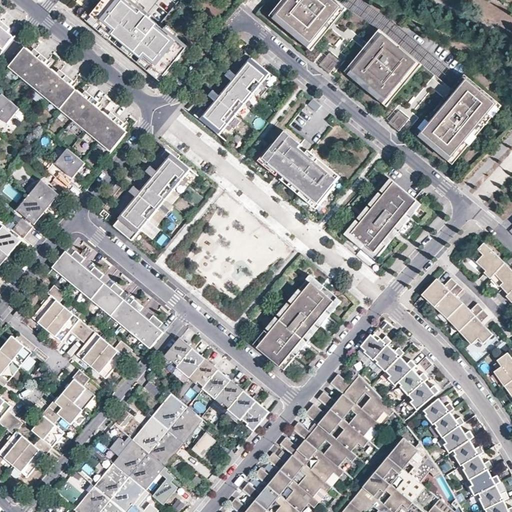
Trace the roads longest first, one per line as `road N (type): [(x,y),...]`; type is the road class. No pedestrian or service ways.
road 1 (residential): [(468,208),(238,17),(170,99),(149,105)]
road 2 (residential): [(22,511),(188,312)]
road 3 (residential): [(386,303),(447,359),(511,447)]
road 4 (residential): [(188,312),(74,219)]
road 5 (residential): [(298,405),(188,312)]
road 6 (residential): [(40,16),(149,105)]
road 7 (residential): [(149,105),(147,125),(74,219)]
road 8 (residential): [(209,511),(298,405)]
road 9 (residential): [(298,405),(386,303)]
road 10 (residential): [(0,307),(60,360),(28,400)]
